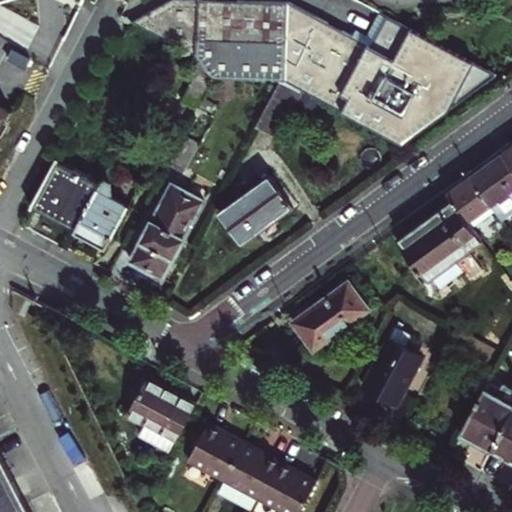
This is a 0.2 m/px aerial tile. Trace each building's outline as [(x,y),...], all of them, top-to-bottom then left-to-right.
[(204,63),(216,74),(217,76),(239,77),(281,80),(284,80),(301,89),(404,143),(495,75),(495,73),(387,15),(371,46),(288,2),(243,0),(169,0),(132,21),(198,57),(204,63)] [(204,63),(201,71),(214,78),(216,74),(204,63)] [(197,109),(214,78),(201,71),(183,102),(197,109)] [(239,77),(217,76),(216,96),(238,97),(239,77)] [(281,80),(280,81),(299,92),(301,89),(284,80),(281,80)] [(276,136),(299,92),(280,81),(256,126),(276,136)] [(0,105),(0,131),(11,111),(0,105)] [(170,161),(184,169),(199,143),(185,135),(170,161)] [(511,144),(503,151),(511,163),(511,144)] [(511,163),(503,151),(502,149),(490,157),(492,160),(471,176),(491,204),(495,210),(503,219),(511,212),(511,163)] [(102,181),(57,158),(31,206),(75,229),(102,181)] [(219,211),(242,242),(292,206),(269,175),(219,211)] [(491,204),(471,176),(470,175),(448,191),(453,199),(469,220),(491,204)] [(110,181),(103,178),(102,181),(75,229),(75,230),(106,247),(129,204),(111,194),(112,192),(110,181)] [(172,182),(130,260),(163,278),(205,200),(172,182)] [(428,278),(482,238),(473,226),(469,220),(453,199),(399,239),(428,278)] [(491,204),(469,220),(473,226),(495,210),(491,204)] [(348,280),(294,320),(314,348),(369,308),(348,280)] [(415,351),(406,346),(412,334),(395,325),(389,336),(390,337),(364,385),(390,399),(392,400),(396,399),(399,398),(401,395),(403,391),(416,398),(432,369),(419,362),(419,355),(418,353),(415,351)] [(175,437),(177,438),(197,403),(149,377),(130,412),(147,421),(139,435),(168,450),(175,437)] [(501,388),(488,382),(461,432),(491,448),(511,409),(511,387),(503,383),(501,388)] [(511,409),(491,448),(511,459),(511,409)] [(209,421),(188,459),(225,479),(245,441),(209,421)] [(245,441),(225,479),(260,498),(280,460),(245,441)] [(30,511),(0,452),(0,511),(30,511)] [(280,460),(260,498),(253,510),(257,511),(274,511),(277,507),(286,511),(299,511),(308,495),(317,479),(280,460)] [(141,482),(135,493),(141,506),(151,487),(141,482)] [(305,511),(314,498),(308,495),(299,511),(305,511)]
